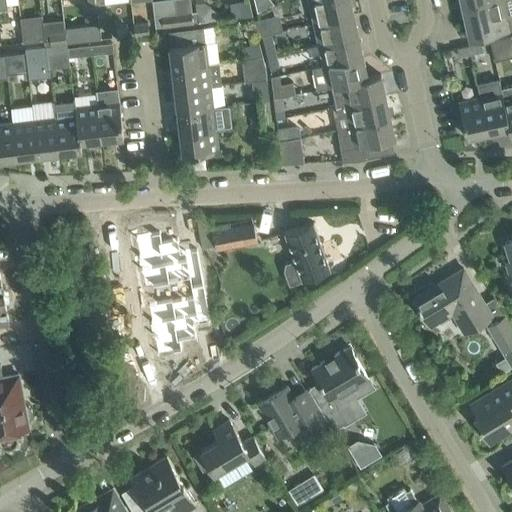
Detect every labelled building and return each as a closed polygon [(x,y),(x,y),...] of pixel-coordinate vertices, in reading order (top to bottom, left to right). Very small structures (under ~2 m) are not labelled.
[(255,0),(258,13),(276,4),(272,0),(255,0)] [(312,24),(354,15),(350,0),(307,0),(312,23),(304,25),(304,26),(312,24)] [(467,27),(470,38),(470,40),(511,30),(511,17),(506,18),(502,0),(492,0),(463,7),(467,27)] [(198,22),(217,20),(216,10),(205,2),(196,3),(198,22)] [(178,25),(193,23),(191,12),(177,14),(178,25)] [(163,27),(178,25),(177,14),(161,16),(163,27)] [(354,15),(312,24),(318,45),(359,36),(354,15)] [(261,35),(263,35),(271,33),(267,17),(257,19),(254,20),(258,36),(261,35)] [(149,34),(149,29),(148,22),(133,24),(135,35),(149,34)] [(99,23),(65,27),(65,30),(66,43),(100,38),(99,23)] [(44,27),(23,30),(25,43),(46,41),(44,27)] [(216,40),(205,42),(203,27),(172,30),(168,31),(170,46),(172,68),(208,63),(219,62),(216,40)] [(65,30),(49,31),(50,44),(59,43),(59,44),(67,43),(66,43),(65,30)] [(312,68),(364,57),(359,36),(318,45),(307,47),(309,55),(321,52),(323,65),(311,68),(312,68)] [(484,51),(482,42),(469,45),(471,54),(484,51)] [(50,44),(47,44),(49,54),(60,53),(60,49),(59,44),(59,43),(50,44)] [(268,56),(276,54),(273,43),(265,45),(268,56)] [(90,45),(91,54),(104,52),(103,44),(90,45)] [(254,58),(263,56),(260,44),(250,46),(254,58)] [(33,47),(25,48),(25,52),(28,73),(29,80),(38,78),(50,77),(49,67),(47,45),(33,47)] [(79,55),(91,54),(90,45),(78,47),(79,55)] [(469,45),(457,48),(459,56),(471,54),(469,45)] [(19,63),(18,53),(5,54),(6,64),(19,63)] [(276,54),(268,56),(271,68),(279,66),(276,54)] [(257,71),(266,69),(263,56),(254,58),(257,71)] [(368,78),(368,77),(364,57),(312,68),(317,90),(328,87),(329,89),(332,88),(342,86),(342,84),(368,78)] [(208,63),(172,68),(175,90),(211,85),(222,84),(219,62),(208,63)] [(336,107),(337,107),(386,96),(381,74),(368,77),(368,78),(342,84),(342,86),(332,88),(336,107)] [(267,78),(252,80),(253,90),(259,89),(260,101),(270,100),(267,78)] [(280,86),(274,88),(275,100),(283,99),(296,96),(293,83),(280,86)] [(178,111),(213,107),(211,85),(175,90),(178,111)] [(511,85),(501,87),(502,92),(511,135),(511,134),(511,85)] [(118,87),(96,90),(97,93),(98,103),(102,139),(124,136),(121,112),(120,103),(118,87)] [(502,92),(480,96),(488,132),(509,127),(511,135),(502,92)] [(102,139),(98,103),(97,93),(74,96),(75,100),(76,114),(77,114),(81,141),(102,139)] [(351,127),(391,118),(386,96),(337,107),(338,116),(348,113),(351,127)] [(480,96),(459,101),(467,136),(488,132),(480,96)] [(283,99),(275,100),(277,112),(278,119),(286,117),(284,111),(283,99)] [(75,100),(54,102),(54,105),(55,116),(60,152),(82,149),(81,141),(77,114),(76,114),(75,100)] [(270,100),(260,101),(261,114),(262,123),(272,122),(271,113),(270,100)] [(213,107),(178,111),(178,113),(180,133),(216,129),(216,127),(228,126),(233,125),(230,106),(214,108),(213,107)] [(38,155),(60,152),(55,116),(34,119),(38,155)] [(358,160),(388,153),(385,141),(395,139),(391,118),(351,127),(355,146),(341,150),(343,160),(358,160)] [(34,119),(12,122),(16,157),(18,157),(18,159),(20,161),(27,160),(29,158),(29,156),(31,156),(38,155),(34,119)] [(0,159),(16,157),(12,122),(0,123),(0,159)] [(264,137),(274,135),(272,122),(262,123),(264,137)] [(288,142),(301,139),(300,125),(278,128),(280,143),(288,142)] [(216,129),(180,133),(183,155),(190,154),(191,161),(193,161),(194,169),(206,168),(204,152),(219,150),(216,129)] [(282,164),(304,162),(301,139),(288,142),(280,143),(281,157),(282,164)] [(302,279),(302,280),(331,270),(313,222),(285,232),(295,260),(287,263),(285,269),(290,283),(302,279)] [(254,223),(213,231),(215,246),(216,249),(258,241),(257,241),(254,223)] [(165,230),(139,235),(143,255),(141,255),(144,269),(146,269),(149,287),(175,282),(174,281),(193,278),(195,287),(209,284),(202,248),(185,251),(183,237),(167,240),(165,230)] [(465,332),(492,315),(464,268),(463,269),(464,272),(434,290),(429,289),(414,298),(419,305),(417,306),(420,311),(422,310),(431,325),(432,324),(430,320),(450,308),(465,332)] [(0,323),(9,322),(5,304),(6,304),(4,291),(3,291),(0,276),(0,323)] [(177,298),(152,303),(155,321),(153,321),(156,336),(158,335),(162,355),(187,350),(185,340),(201,337),(199,323),(216,320),(209,284),(195,287),(197,295),(178,299),(177,298)] [(511,366),(511,325),(506,315),(488,327),(502,351),(505,356),(511,366)] [(320,382),(309,389),(333,430),(348,421),(332,395),(348,386),(350,389),(369,378),(350,346),(336,354),(338,356),(327,363),(325,360),(312,368),(320,382)] [(511,369),(511,366),(505,356),(495,363),(503,375),(511,369)] [(29,405),(24,403),(19,374),(0,377),(0,443),(1,445),(5,448),(10,448),(15,446),(17,442),(18,436),(17,431),(29,429),(28,422),(31,419),(33,414),(32,409),(29,405)] [(511,379),(486,395),(494,407),(475,418),(488,441),(511,426),(511,379)] [(305,389),(294,396),(292,397),(286,387),(288,386),(287,385),(253,405),(254,406),(260,402),(280,435),(297,426),(304,438),(326,425),(313,404),(305,389)] [(201,450),(194,455),(203,470),(210,466),(215,473),(216,472),(224,485),(252,468),(245,455),(249,453),(255,463),(265,457),(253,436),(243,442),(229,419),(219,426),(225,436),(220,439),(201,450)] [(358,439),(348,445),(360,465),(381,452),(376,443),(358,439)] [(401,465),(418,453),(411,443),(394,454),(401,465)] [(142,470),(131,477),(136,486),(144,500),(131,508),(133,511),(182,511),(196,504),(183,483),(182,483),(178,477),(180,476),(167,455),(151,465),(151,468),(143,473),(142,470)] [(511,480),(511,459),(503,465),(511,480)] [(314,474),(288,489),(298,505),(323,489),(314,474)] [(127,511),(121,501),(113,488),(101,495),(72,511),(127,511)] [(419,500),(417,501),(410,489),(406,492),(404,488),(388,497),(391,501),(386,504),(391,511),(452,511),(441,492),(422,504),(419,500)]
